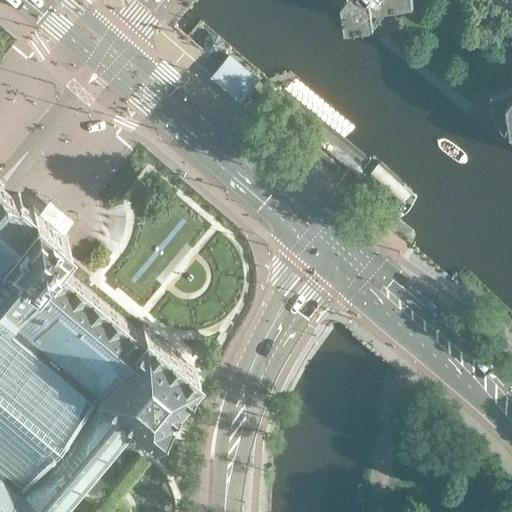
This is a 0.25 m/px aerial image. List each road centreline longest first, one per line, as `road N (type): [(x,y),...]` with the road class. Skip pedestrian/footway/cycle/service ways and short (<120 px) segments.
road 1 (primary): [(340,232),(117,40)]
road 2 (primary): [(100,64),(323,253)]
road 3 (secondary): [(225,511),(245,386),(287,302),(323,253)]
road 4 (primary): [(511,410),(358,267)]
